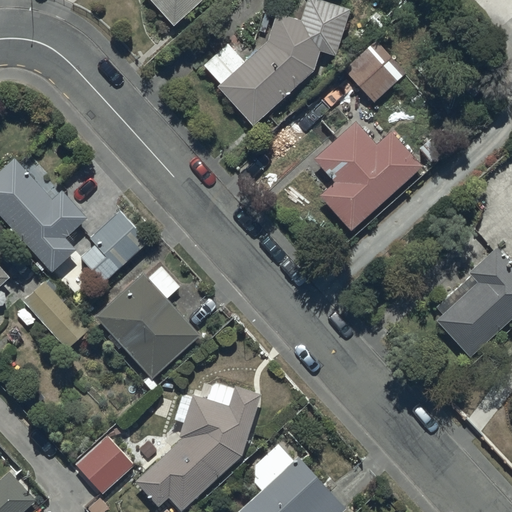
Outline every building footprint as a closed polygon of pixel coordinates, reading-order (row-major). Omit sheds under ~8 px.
[(148,0),(174,27),(203,0),(148,0)] [(228,45),(204,66),(220,84),(216,87),(253,127),(315,71),(319,53),(336,58),(349,9),(315,0),(307,0),(302,21),(276,13),(268,41),(245,63),(228,45)] [(406,75),(376,40),(342,70),(372,105),(406,75)] [(376,145),(356,122),(313,160),(334,184),(319,197),(350,233),(422,169),(390,133),(376,145)] [(14,159),(0,171),(0,216),(12,230),(7,234),(17,244),(20,241),(51,273),(76,249),(66,239),(88,218),(61,191),(52,199),(14,159)] [(150,242),(120,210),(89,238),(95,244),(79,258),(103,285),(150,242)] [(511,318),(511,264),(497,248),(468,274),(476,283),(435,321),(469,358),(511,318)] [(180,287),(161,267),(148,279),(143,273),(95,319),(152,379),(199,334),(166,299),(180,287)] [(0,286),(9,278),(0,268),(0,286)] [(45,283),(23,302),(67,350),(89,331),(45,283)] [(177,438),(182,439),(135,482),(158,507),(168,498),(181,511),(239,458),(260,396),(214,380),(208,400),(192,395),(191,398),(182,395),(174,421),(182,424),(177,438)] [(108,436),(75,464),(102,495),(134,467),(108,436)] [(261,490),(237,511),(344,511),(346,510),(297,458),(293,462),(277,445),(246,474),(261,490)] [(0,511),(23,511),(36,501),(10,472),(0,480),(0,511)]
